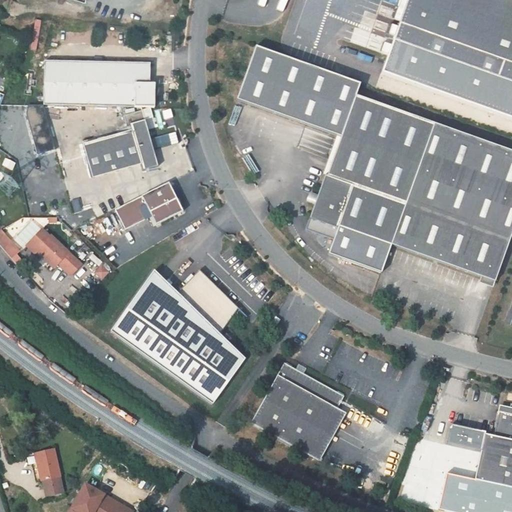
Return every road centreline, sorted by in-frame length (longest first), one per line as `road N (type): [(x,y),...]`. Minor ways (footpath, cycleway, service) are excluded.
road 1 (residential): [(511,372),(457,361),(314,292),(237,210),(198,118),(192,58),(200,0)]
road 2 (residential): [(210,431),(16,289),(0,267)]
road 3 (unclassified): [(210,431),(376,511)]
